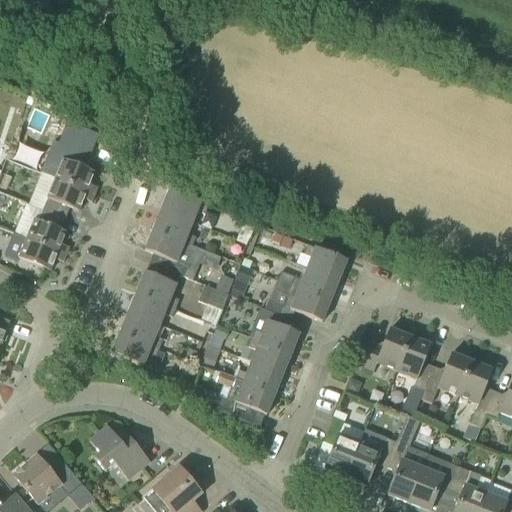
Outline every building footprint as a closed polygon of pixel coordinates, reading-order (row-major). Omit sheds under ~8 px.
[(67,150),(55,180),(95,196),(98,190),(89,186),(85,170),(89,159),(67,150)] [(95,196),(55,180),(43,212),(65,221),(69,210),(78,213),(83,201),(92,204),(95,196)] [(169,193),(161,213),(192,225),(197,214),(204,217),(208,207),(167,190),(166,191),(169,193)] [(34,221),(26,241),(66,257),(69,250),(60,246),(65,234),(60,232),(65,221),(43,212),(38,223),(34,221)] [(188,235),(192,225),(161,213),(153,232),(150,231),(153,232),(190,248),(194,237),(188,235)] [(190,248),(153,232),(145,253),(152,256),(145,274),(174,286),(182,268),(185,260),(214,272),(220,260),(199,251),(191,248),(190,248)] [(249,236),(239,232),(235,242),(245,246),(249,236)] [(282,238),(275,235),(272,243),(279,246),(282,238)] [(26,241),(19,260),(50,273),(54,261),(63,264),(66,257),(26,241)] [(310,259),(306,270),(338,283),(346,263),(307,247),(303,256),(310,259)] [(280,273),(276,282),(330,304),(338,283),(306,270),(301,282),(280,273)] [(171,298),(175,287),(174,286),(145,274),(136,295),(175,310),(179,301),(171,298)] [(225,295),(229,283),(219,279),(215,291),(225,295)] [(291,312),(321,324),(330,304),(276,282),(268,302),(267,302),(263,312),(271,315),(287,321),(291,312)] [(245,288),(234,284),(230,294),(241,299),(245,288)] [(228,297),(204,288),(198,303),(221,312),(228,297)] [(136,295),(128,315),(159,328),(164,315),(171,319),(175,310),(136,295)] [(128,315),(120,335),(159,351),(159,350),(161,345),(163,341),(155,338),(159,328),(128,315)] [(256,331),(252,341),(290,356),(299,336),(284,330),(287,321),(271,315),(268,323),(263,334),(256,331)] [(0,348),(9,323),(0,319),(0,348)] [(229,331),(217,327),(213,337),(225,341),(229,331)] [(377,366),(395,373),(409,340),(405,338),(402,330),(394,333),(389,331),(382,349),(371,345),(362,368),(374,373),(377,366)] [(159,351),(120,335),(112,356),(143,368),(148,355),(155,358),(159,351)] [(413,391),(422,394),(423,395),(434,369),(425,366),(430,348),(425,346),(422,338),(414,341),(409,340),(395,373),(417,382),(413,391)] [(282,377),(290,357),(290,356),(252,341),(248,350),(256,353),(251,364),(282,377)] [(164,346),(161,345),(159,350),(170,354),(173,347),(165,343),(164,346)] [(196,357),(186,353),(183,360),(193,364),(196,357)] [(215,359),(205,355),(200,367),(210,371),(215,359)] [(434,369),(423,395),(422,394),(420,401),(430,406),(433,399),(434,399),(438,390),(458,398),(471,365),(467,363),(463,355),(456,358),(451,356),(445,373),(434,369)] [(485,418),(495,394),(486,391),(492,372),(487,370),(483,363),(475,366),(471,365),(458,398),(478,407),(475,413),(474,413),(469,425),(480,430),(484,418),(485,418)] [(239,372),(236,381),(274,397),(282,377),(251,364),(247,375),(239,372)] [(274,397),(236,381),(218,374),(215,384),(229,390),(224,402),(218,405),(216,411),(234,418),(238,406),(266,417),(274,397)] [(345,391),(356,396),(360,385),(349,380),(345,391)] [(498,415),(511,420),(511,381),(506,397),(495,394),(485,418),(495,422),(498,415)] [(339,437),(344,424),(333,419),(323,445),(333,449),(324,472),(344,480),(358,444),(339,437)] [(396,474),(387,497),(409,506),(427,457),(408,449),(418,424),(405,419),(396,443),(386,470),(396,474)] [(127,483),(149,464),(122,431),(114,437),(107,429),(88,444),(98,456),(92,461),(104,475),(114,467),(127,483)] [(344,480),(366,489),(375,466),(386,470),(396,443),(385,438),(379,452),(358,444),(344,480)] [(448,495),(459,470),(427,457),(409,506),(424,511),(430,511),(439,491),(448,495)] [(36,458),(12,478),(37,508),(46,501),(45,500),(51,496),(60,507),(75,494),(74,492),(81,486),(61,462),(48,473),(36,458)] [(178,469),(172,474),(150,493),(165,511),(198,511),(192,504),(201,497),(178,469)] [(478,511),(485,494),(475,490),(480,478),(459,470),(448,495),(459,499),(454,511),(478,511)] [(485,494),(478,511),(511,511),(511,488),(506,502),(485,494)] [(81,508),(91,499),(81,489),(75,494),(71,498),(81,508)] [(27,511),(15,496),(6,503),(4,501),(0,503),(0,511),(27,511)]
